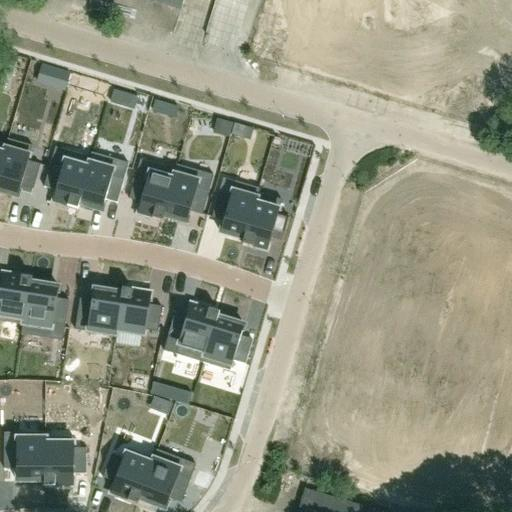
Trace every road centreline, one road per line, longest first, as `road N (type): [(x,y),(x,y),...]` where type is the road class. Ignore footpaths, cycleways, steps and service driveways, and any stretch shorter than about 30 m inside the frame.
road 1 (unclassified): [(0,15),(350,120)]
road 2 (residential): [(0,237),(140,251),(294,306)]
road 3 (unclassified): [(225,511),(254,469),(274,410),(294,306)]
road 4 (unclassified): [(294,306),(350,120)]
road 5 (unclassified): [(350,120),(511,168)]
